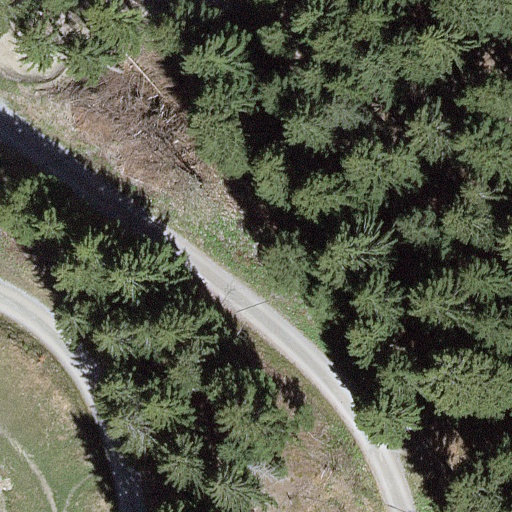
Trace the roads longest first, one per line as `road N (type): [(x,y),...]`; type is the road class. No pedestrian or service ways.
road 1 (track): [(0,121),(215,273),(348,405),(392,511)]
road 2 (track): [(131,511),(119,440),(84,356),(37,308),(0,293)]
